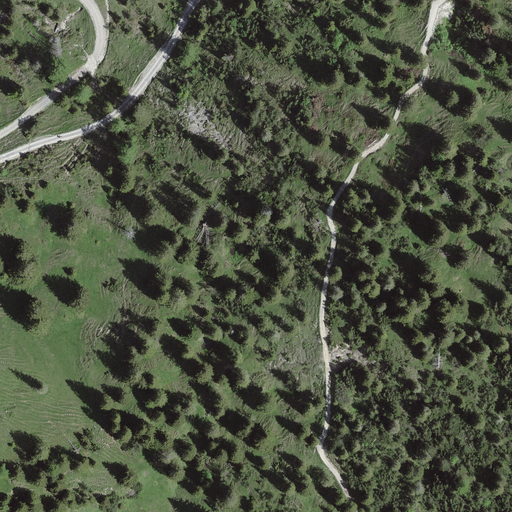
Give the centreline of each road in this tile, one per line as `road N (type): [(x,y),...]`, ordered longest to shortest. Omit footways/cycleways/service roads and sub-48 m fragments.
road 1 (track): [(0,159),(111,120),(135,99),(197,0)]
road 2 (track): [(92,0),(101,15),(90,69),(0,133)]
